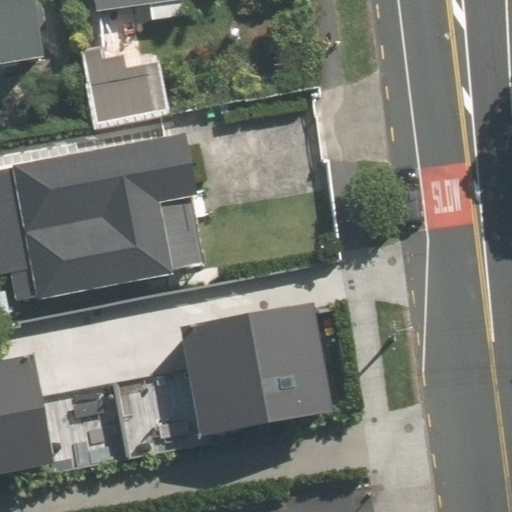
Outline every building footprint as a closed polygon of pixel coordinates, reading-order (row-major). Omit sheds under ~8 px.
[(0,0),(0,56),(40,50),(32,0),(0,0)] [(92,0),(93,5),(129,0),(146,0),(149,17),(185,12),(183,0),(92,0)] [(84,47),(97,122),(174,109),(165,57),(127,64),(125,52),(106,54),(105,44),(84,47)] [(10,164),(0,165),(0,266),(4,266),(7,264),(11,288),(30,284),(31,288),(185,263),(172,190),(191,188),(180,125),(9,155),(10,164)] [(263,304),(169,318),(184,430),(280,416),(263,304)] [(0,463),(72,450),(62,390),(58,391),(45,320),(0,328),(0,463)]
